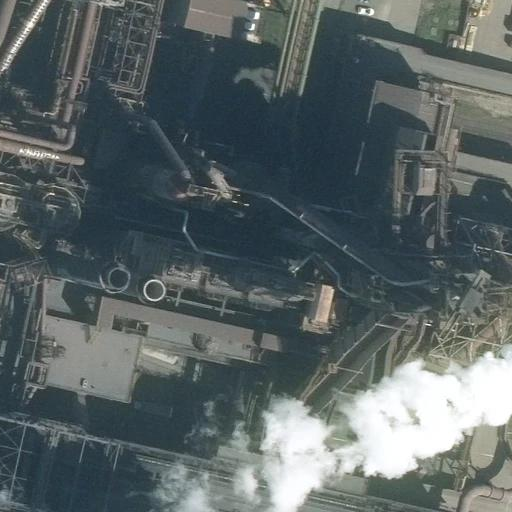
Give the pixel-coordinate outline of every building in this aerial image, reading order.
[(153,0),(207,12),(209,0),(153,0)] [(329,55),(368,63),(368,62),(369,58),(390,63),(392,51),(333,37),(329,55)] [(409,52),(404,73),(404,74),(432,80),(435,80),(435,81),(437,82),(442,60),(409,52)] [(318,91),(315,105),(315,108),(306,151),(302,168),(267,332),(263,350),(258,373),(256,384),(356,405),(355,413),(344,461),(395,472),(405,424),(407,415),(408,407),(409,402),(477,416),(480,399),(481,396),(494,334),(511,338),(511,271),(395,247),(407,191),(411,174),(416,151),(420,132),(421,130),(422,124),(424,115),(432,80),(404,74),(404,73),(368,63),(329,55),(326,54),(318,91)] [(511,81),(454,68),(451,81),(510,94),(511,83),(511,81)] [(48,88),(0,77),(0,116),(7,118),(12,96),(44,104),(48,88)] [(0,368),(96,389),(105,349),(151,359),(199,369),(201,360),(212,306),(0,260),(0,177),(10,131),(0,128),(0,368)] [(67,147),(89,152),(109,156),(147,165),(151,147),(114,139),(93,134),(90,134),(89,139),(70,135),(67,147)] [(49,197),(25,191),(20,216),(19,222),(42,227),(43,221),(44,221),(49,197)] [(426,511),(428,508),(426,507),(400,501),(371,495),(321,483),(325,468),(297,461),(292,460),(262,453),(259,453),(234,447),(232,447),(225,445),(211,442),(204,441),(186,437),(184,436),(180,435),(173,434),(168,450),(165,449),(165,450),(142,445),(142,444),(138,443),(138,444),(115,439),(115,438),(111,437),(111,438),(91,433),(87,433),(88,432),(84,431),(84,432),(60,427),(61,426),(58,425),(54,444),(40,503),(62,507),(64,508),(70,509),(82,511),(426,511)] [(458,492),(453,511),(482,511),(485,500),(488,501),(489,500),(458,492)]
